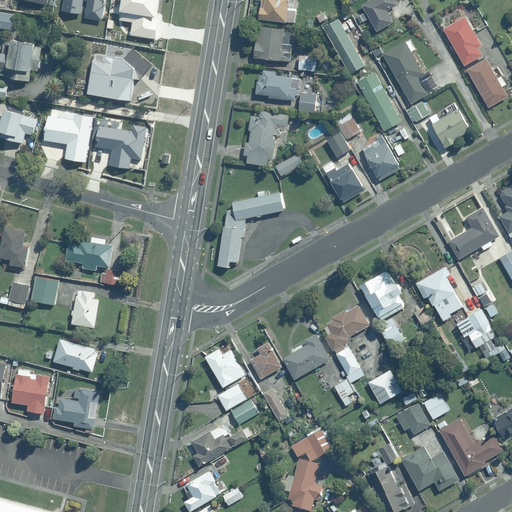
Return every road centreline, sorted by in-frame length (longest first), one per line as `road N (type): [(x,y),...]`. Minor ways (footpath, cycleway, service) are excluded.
road 1 (residential): [(179,305),(232,305),(511,145)]
road 2 (secondary): [(186,223),(225,0)]
road 3 (residential): [(0,171),(186,223)]
road 4 (residential): [(0,413),(151,455)]
road 5 (secondary): [(151,455),(179,305)]
